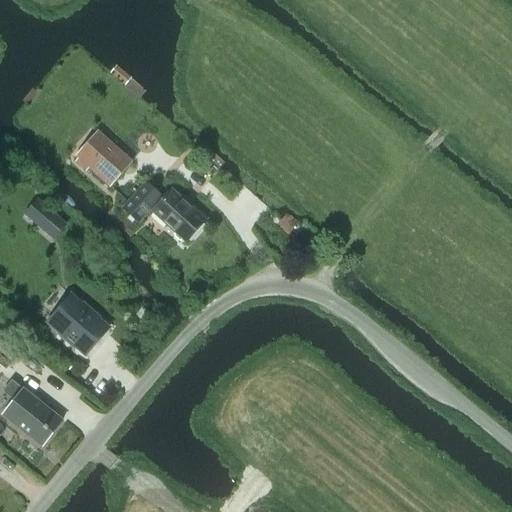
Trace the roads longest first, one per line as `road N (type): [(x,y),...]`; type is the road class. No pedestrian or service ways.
road 1 (unclassified): [(511,445),(336,304),(272,282),(226,301),(198,324),(35,511)]
road 2 (track): [(445,129),(339,247),(311,291)]
